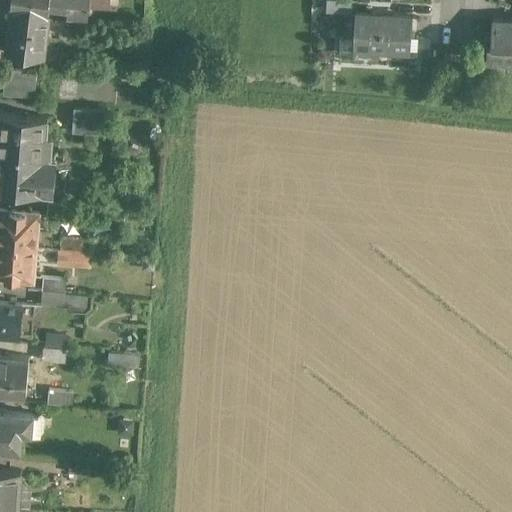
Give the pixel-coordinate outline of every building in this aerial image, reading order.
[(12,0),(11,10),(12,10),(48,14),(49,3),(68,5),(67,14),(87,16),(89,0),(12,0)] [(350,0),(325,0),(325,10),(350,12),(350,0)] [(48,14),(12,10),(7,51),(43,56),(48,14)] [(412,14),(356,11),(354,49),(380,50),(380,48),(410,49),(412,14)] [(511,18),(492,17),(490,59),(494,59),(511,59),(511,18)] [(34,70),(7,67),(5,92),(32,94),(34,70)] [(109,110),(75,108),(74,132),(107,134),(109,110)] [(48,117),(1,113),(0,121),(0,150),(52,155),(54,134),(47,134),(48,117)] [(52,155),(0,150),(0,185),(49,189),(52,155)] [(75,204),(48,202),(47,213),(74,215),(75,204)] [(40,214),(0,210),(0,242),(38,245),(40,214)] [(94,241),(65,239),(64,247),(81,249),(93,249),(94,241)] [(38,245),(0,242),(0,276),(35,279),(38,245)] [(93,249),(81,249),(81,254),(64,253),(63,264),(92,267),(93,249)] [(67,279),(45,277),(44,290),(66,292),(67,279)] [(123,277),(122,293),(152,294),(153,278),(123,277)] [(66,292),(44,290),(43,304),(65,306),(66,292)] [(23,303),(0,301),(0,333),(20,335),(23,303)] [(65,348),(44,346),(42,360),(64,362),(65,348)] [(29,356),(0,353),(0,389),(27,392),(29,356)] [(73,390),(49,389),(48,403),(72,405),(73,390)] [(34,413),(0,410),(0,445),(14,447),(22,448),(23,431),(33,432),(34,413)] [(14,447),(0,445),(0,455),(14,456),(14,447)] [(92,463),(72,461),(71,473),(91,475),(92,463)] [(23,471),(0,468),(0,503),(20,506),(23,471)] [(19,511),(20,506),(0,503),(0,511),(19,511)]
